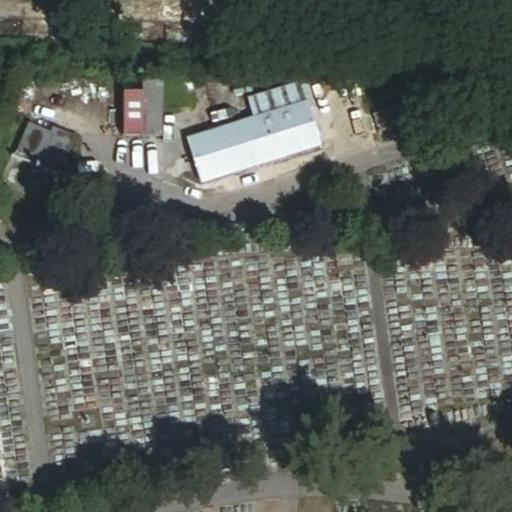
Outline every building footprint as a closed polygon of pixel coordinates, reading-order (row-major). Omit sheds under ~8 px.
[(162,112),(192,113),(193,83),(163,82),(162,112)] [(160,86),(142,86),(141,141),(159,142),(160,86)] [(246,104),(253,125),(306,109),(299,88),(246,104)] [(140,95),(124,95),(123,137),(139,138),(140,95)] [(399,97),(370,106),(380,136),(409,125),(399,97)] [(306,109),(253,125),(186,146),(199,188),(319,150),(306,109)] [(26,128),(12,161),(58,179),(73,139),(50,129),(47,135),(26,128)]
